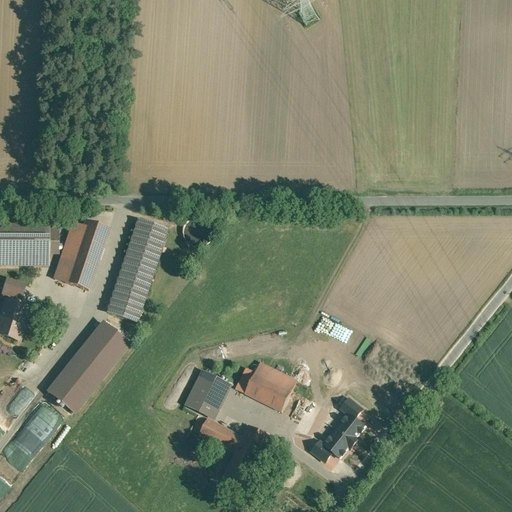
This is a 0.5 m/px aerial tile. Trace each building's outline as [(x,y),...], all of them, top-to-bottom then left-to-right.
[(195,218),(192,219),(190,220),(189,222),(187,223),(186,225),(185,228),(184,230),(184,231),(184,234),(184,236),(184,238),(185,239),(186,242),(188,244),(189,245),(191,247),(193,248),(196,248),(199,249),(203,248),(206,247),(208,246),(210,244),(211,243),(213,241),(214,238),(214,236),(214,235),(214,233),(214,231),(214,230),(214,229),(213,228),(212,225),(210,223),(209,221),(207,220),(205,219),(203,218),(200,218),(198,218),(195,218)] [(48,221),(0,221),(0,259),(48,260),(48,254),(58,254),(58,231),(48,231),(48,221)] [(85,228),(69,274),(62,272),(59,281),(66,283),(66,284),(89,291),(109,229),(87,222),(85,228)] [(138,222),(108,313),(137,323),(167,231),(138,222)] [(85,228),(72,224),(56,270),(62,272),(69,274),(85,228)] [(25,286),(8,281),(4,294),(9,296),(20,299),(21,300),(25,286)] [(20,299),(9,296),(7,302),(0,324),(0,334),(20,341),(30,310),(18,306),(20,299)] [(108,324),(50,395),(75,415),(133,344),(108,324)] [(298,382),(261,364),(257,374),(294,391),(298,382)] [(248,369),(238,391),(246,395),(257,374),(248,369)] [(231,387),(204,373),(193,395),(221,409),(231,387)] [(294,391),(257,374),(246,395),(283,413),(294,391)] [(221,409),(193,395),(187,406),(215,420),(221,409)] [(347,400),(310,452),(330,466),(337,456),(346,462),(372,425),(358,416),(362,411),(347,400)] [(245,438),(208,420),(200,436),(237,455),(245,438)] [(271,437),(251,427),(237,455),(223,482),(230,485),(232,482),(245,489),(271,437)]
